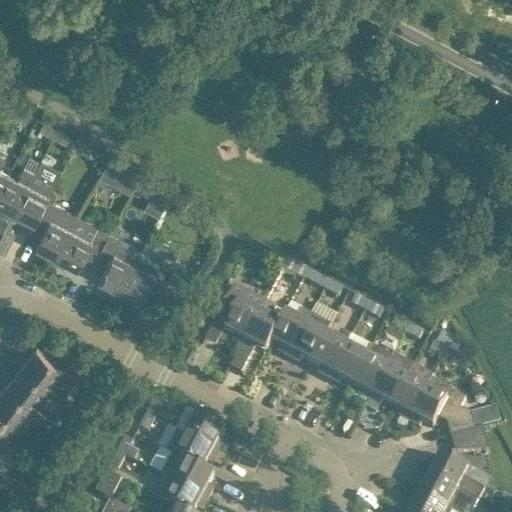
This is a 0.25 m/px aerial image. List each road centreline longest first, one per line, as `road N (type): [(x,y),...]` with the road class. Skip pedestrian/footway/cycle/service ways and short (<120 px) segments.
road 1 (residential): [(339,511),(343,484),(330,462),(163,373)]
road 2 (residential): [(0,299),(23,299),(163,373)]
road 3 (tertiary): [(511,81),(357,0)]
